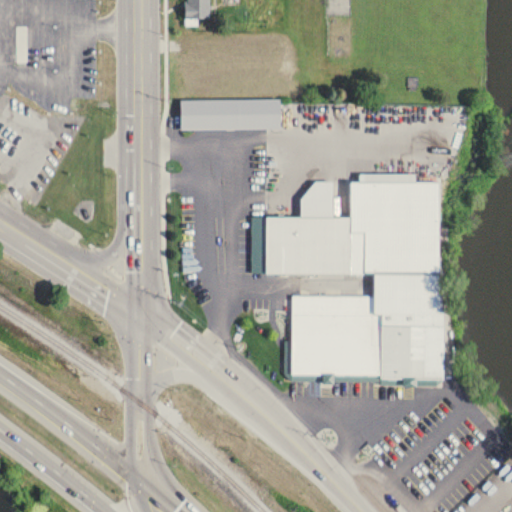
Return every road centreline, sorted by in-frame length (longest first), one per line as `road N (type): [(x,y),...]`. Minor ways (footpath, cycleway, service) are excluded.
road 1 (secondary): [(139,311),(137,0)]
road 2 (tertiary): [(366,511),(229,377),(139,311)]
road 3 (trunk): [(176,511),(0,371)]
road 4 (tertiary): [(139,311),(0,224)]
road 5 (trunk): [(0,426),(105,511)]
